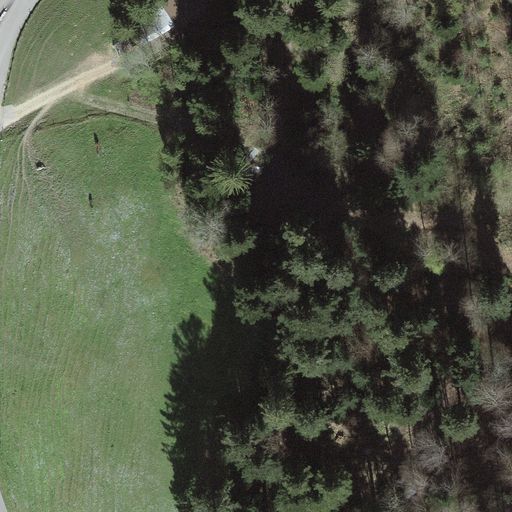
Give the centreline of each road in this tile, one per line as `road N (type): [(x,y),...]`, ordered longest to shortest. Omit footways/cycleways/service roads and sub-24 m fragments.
road 1 (track): [(271,0),(282,34),(273,151),(280,177),(326,205),(375,217),(413,220),(468,209)]
road 2 (track): [(0,116),(146,54),(225,0)]
